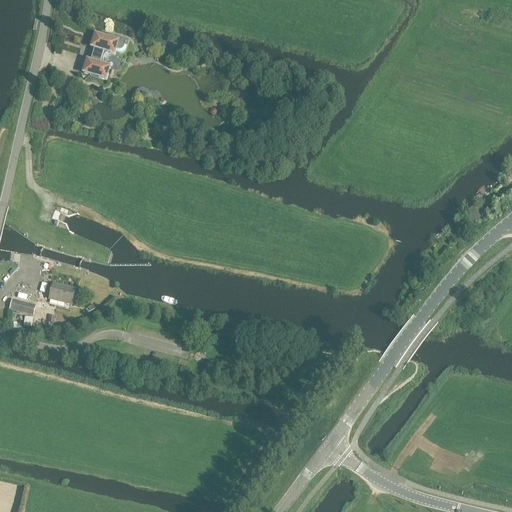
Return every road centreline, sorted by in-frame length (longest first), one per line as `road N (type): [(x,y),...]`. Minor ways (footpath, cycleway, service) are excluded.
road 1 (tertiary): [(328,447),(419,319),(511,220)]
road 2 (unclassified): [(0,220),(45,0)]
road 3 (tertiary): [(480,511),(408,493),(328,447)]
